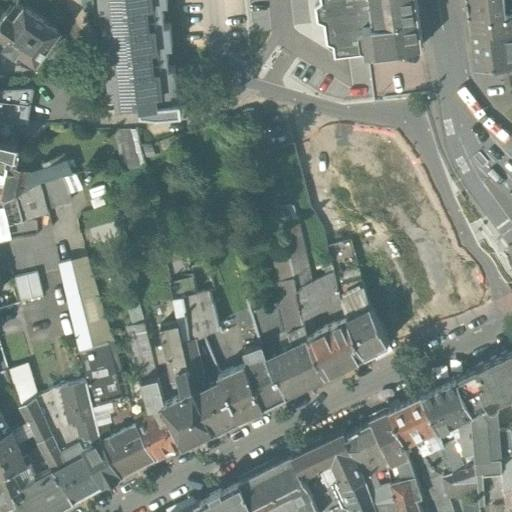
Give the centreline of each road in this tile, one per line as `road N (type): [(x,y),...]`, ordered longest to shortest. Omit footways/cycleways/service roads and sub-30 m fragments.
road 1 (residential): [(178,511),(482,359),(496,321),(415,146),(397,132),(224,90),(211,0)]
road 2 (tertiary): [(511,189),(484,155),(452,83),(439,0)]
